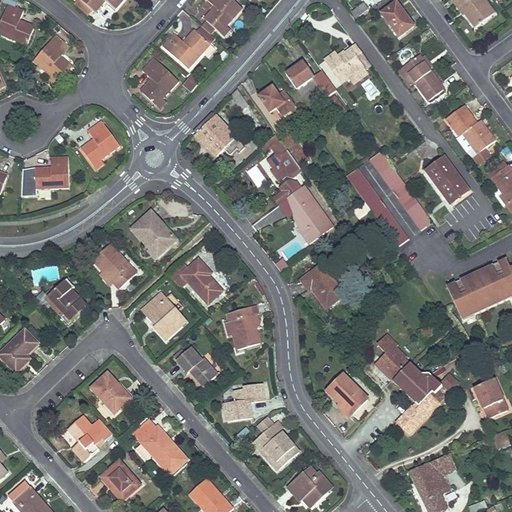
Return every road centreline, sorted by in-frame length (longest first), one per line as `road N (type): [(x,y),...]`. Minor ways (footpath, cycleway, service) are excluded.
road 1 (tertiary): [(372,492),(306,410),(269,274),(156,158)]
road 2 (residential): [(6,413),(105,323),(275,511)]
road 3 (tertiary): [(156,158),(297,0)]
road 4 (tertiary): [(0,245),(32,243),(74,226),(156,158)]
road 5 (residential): [(6,413),(94,511)]
